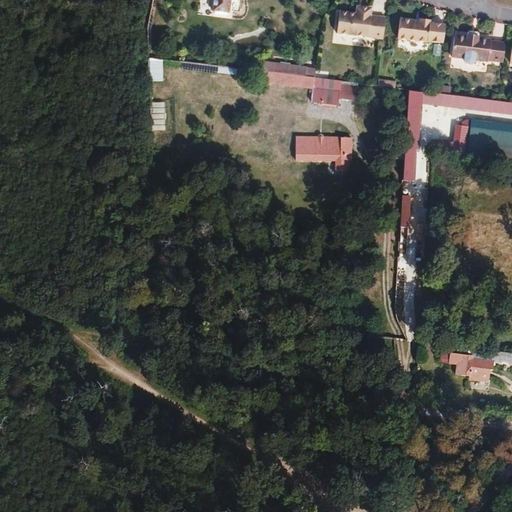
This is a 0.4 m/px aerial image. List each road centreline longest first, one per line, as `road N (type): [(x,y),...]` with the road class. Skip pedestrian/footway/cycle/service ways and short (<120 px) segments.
road 1 (unknown): [(407,431),(131,367)]
road 2 (unknown): [(0,295),(131,367)]
